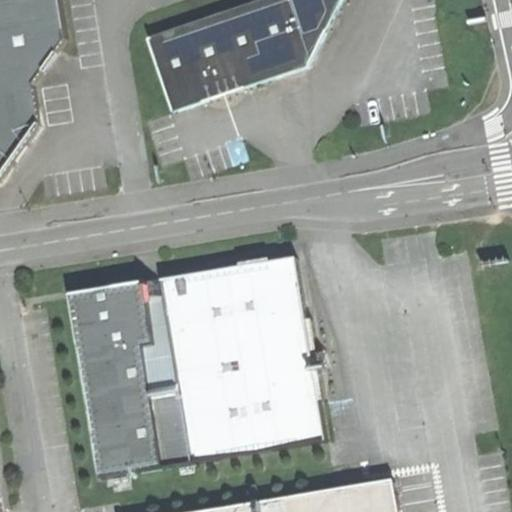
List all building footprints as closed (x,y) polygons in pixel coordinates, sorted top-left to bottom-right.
[(62,0),(0,0),(0,182),(44,125),(35,83),(68,38),(62,0)] [(271,0),(151,40),(175,113),(254,87),(298,72),(308,69),(341,0),(271,0)] [(329,440),(322,400),(317,372),(314,350),(309,321),(299,259),(275,263),(246,268),(216,273),(164,281),(166,294),(194,463),(329,440)] [(246,268),(275,263),(274,259),(245,264),(246,268)] [(103,478),(194,463),(166,294),(148,297),(145,279),(116,284),(117,288),(73,295),(103,478)] [(309,321),(314,350),(318,349),(314,321),(309,321)] [(328,348),(318,349),(314,350),(317,372),(322,371),(331,369),(328,348)] [(322,371),(317,372),(322,400),(327,399),(322,371)] [(0,501),(10,502),(0,443),(0,501)] [(399,511),(394,480),(260,503),(261,511),(399,511)] [(261,511),(260,503),(204,511),(261,511)]
